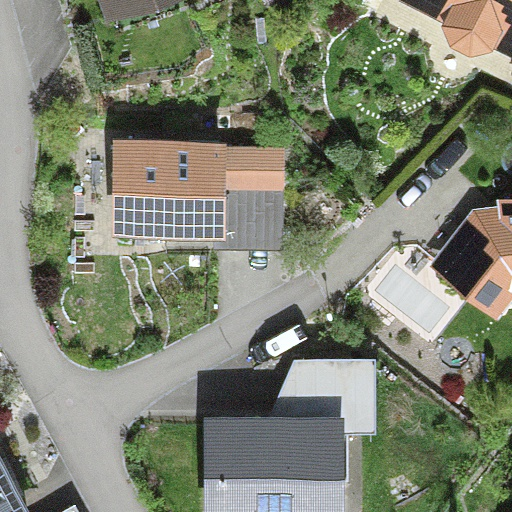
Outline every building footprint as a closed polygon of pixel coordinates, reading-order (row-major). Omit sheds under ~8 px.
[(92,0),(99,17),(149,0),(92,0)] [(511,0),(386,0),(511,62),(511,0)] [(228,144),(113,141),(111,237),(213,240),(225,240),(227,146),(228,144)] [(284,147),(227,146),(225,240),(213,240),(213,250),(282,251),(284,147)] [(511,213),(473,219),(435,266),(487,309),(507,280),(511,279),(511,213)] [(331,511),(330,409),(193,410),(193,511),(331,511)] [(22,511),(0,471),(0,511),(22,511)]
